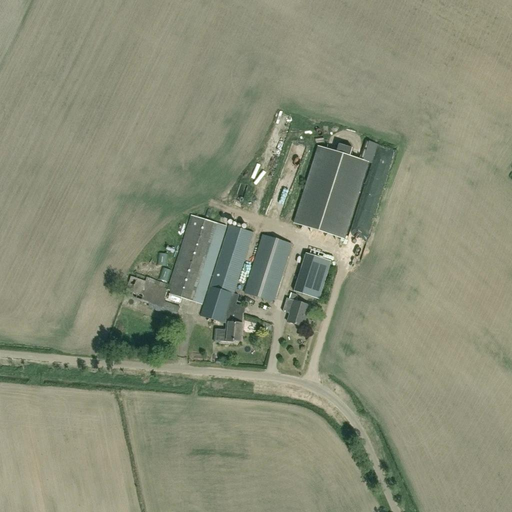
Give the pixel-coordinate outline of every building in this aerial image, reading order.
[(339,144),(336,152),(318,146),(294,223),(344,240),(369,162),(350,157),(353,149),(339,144)] [(227,226),(217,223),(194,216),(178,266),(172,286),(170,291),(169,294),(192,301),(202,304),(227,226)] [(200,315),(222,322),(231,293),(234,294),(253,233),(229,225),(210,286),(200,315)] [(274,302),(292,245),(262,236),(244,293),(274,302)] [(168,255),(158,253),(156,265),(166,267),(168,255)] [(294,292),(319,300),(331,262),(306,254),(294,292)] [(171,271),(162,268),(158,279),(167,282),(171,271)] [(167,289),(136,279),(131,277),(125,294),(149,303),(148,307),(176,317),(180,307),(163,301),(167,289)] [(242,324),(243,314),(236,314),(236,313),(228,313),(229,308),(234,310),(238,296),(234,294),(231,293),(222,322),(226,324),(226,323),(229,323),(228,331),(222,330),(221,342),(233,343),(233,341),(240,341),(242,324)] [(301,327),(307,305),(292,301),(285,322),(301,327)]
